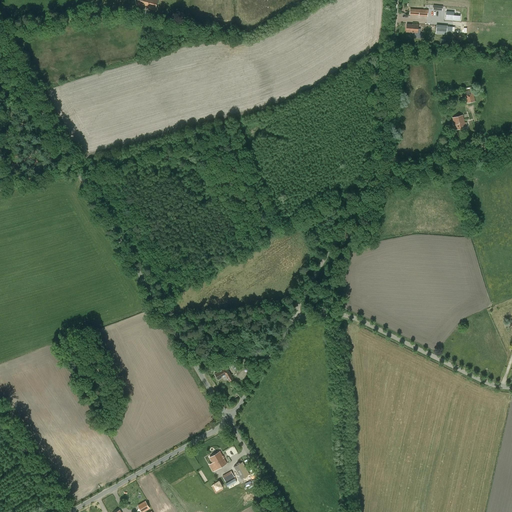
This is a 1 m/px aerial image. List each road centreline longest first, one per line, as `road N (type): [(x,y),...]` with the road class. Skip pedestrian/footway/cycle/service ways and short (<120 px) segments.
road 1 (tertiary): [(228,420),(0,40)]
road 2 (tertiary): [(283,333),(379,160),(396,0)]
road 3 (unclassified): [(511,387),(350,316),(312,316),(283,333)]
road 4 (tertiary): [(228,420),(71,511)]
road 5 (track): [(370,177),(511,144)]
road 6 (track): [(168,320),(292,315)]
